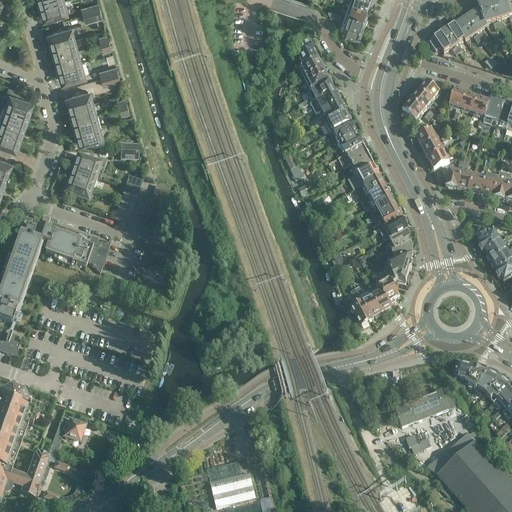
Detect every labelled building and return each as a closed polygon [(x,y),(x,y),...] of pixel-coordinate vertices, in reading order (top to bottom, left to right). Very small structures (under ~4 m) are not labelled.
[(350,0),(348,9),(350,10),(367,16),(367,14),(369,14),(370,11),(369,10),(370,5),(363,2),(357,0),(350,0)] [(511,0),(503,0),(503,1),(509,17),(510,17),(511,16),(511,0)] [(61,1),(40,7),(43,19),(48,18),(49,20),(61,17),(60,14),(64,13),(61,1)] [(503,1),(491,5),(496,24),(511,19),(510,17),(509,17),(503,1)] [(80,10),(82,17),(99,12),(97,5),(80,10)] [(480,10),(479,11),(484,27),(487,26),(496,24),(491,5),(480,8),(480,10)] [(348,9),(344,21),(346,21),(363,27),(365,22),(366,21),(367,18),(366,17),(367,16),(350,10),(348,9)] [(341,16),(328,11),(328,12),(330,17),(331,17),(338,20),(339,20),(341,16)] [(479,11),(465,20),(476,36),(477,38),(480,43),(484,40),(481,35),(483,34),(482,33),(487,29),(487,26),(484,27),(479,11)] [(99,12),(82,17),(84,24),(101,19),(99,12)] [(465,20),(455,26),(465,40),(464,41),(466,44),(476,36),(465,20)] [(342,32),(341,34),(346,36),(348,39),(350,40),(353,38),(358,40),(361,33),(362,33),(363,30),(362,28),(363,27),(346,21),(344,21),(340,30),(342,32)] [(448,28),(444,31),(454,47),(455,48),(459,54),(463,52),(459,46),(460,45),(459,44),(464,41),(465,40),(455,26),(454,26),(449,30),(449,29),(448,28)] [(48,36),(51,47),(72,41),(69,29),(64,31),(64,28),(52,32),(52,34),(48,36)] [(435,40),(430,44),(436,53),(441,49),(444,54),(450,50),(454,47),(444,31),(439,34),(440,35),(434,39),(435,40)] [(98,39),(100,46),(108,44),(106,36),(98,39)] [(50,52),(52,60),(78,52),(75,40),(72,41),(51,47),(53,51),(50,52)] [(108,44),(100,46),(102,53),(110,51),(108,44)] [(299,61),(300,62),(296,72),(301,69),(303,68),(319,60),(316,55),(317,53),(314,46),(306,44),(299,61)] [(57,67),(58,70),(79,64),(79,65),(81,64),(78,52),(52,60),(55,67),(57,67)] [(109,63),(116,61),(113,53),(107,55),(109,63)] [(319,60),(303,68),(301,69),(307,80),(324,70),(323,67),(324,66),(322,63),(320,63),(319,60)] [(79,64),(58,70),(62,82),(66,81),(67,83),(79,80),(78,78),(82,76),(79,65),(79,64)] [(98,73),(100,80),(118,75),(115,68),(98,73)] [(324,70),(307,80),(312,90),(329,81),(330,81),(328,78),(329,76),(328,74),(326,73),(324,70)] [(118,75),(100,80),(102,87),(120,82),(118,75)] [(312,90),(311,91),(311,92),(316,102),(335,91),(333,89),(334,87),(333,84),(331,84),(329,81),(312,90)] [(422,89),(419,92),(433,103),(440,94),(427,83),(426,84),(424,84),(422,87),(422,89)] [(5,108),(26,115),(30,103),(26,102),(26,99),(23,98),(23,96),(17,93),(18,92),(8,88),(5,95),(9,96),(5,108)] [(316,102),(310,105),(316,116),(322,113),(337,104),(341,102),(342,101),(340,98),(338,98),(335,91),(316,102)] [(455,91),(449,108),(457,111),(456,115),(460,116),(461,112),(467,95),(455,91)] [(66,99),(70,111),(91,105),(87,93),(83,94),(82,92),(70,95),(71,98),(66,99)] [(414,98),(410,103),(424,114),(433,103),(419,92),(418,94),(416,94),(414,97),(414,98)] [(467,95),(461,112),(473,116),(479,99),(467,95)] [(479,99),(473,116),(485,120),(491,103),(490,103),(479,99)] [(491,103),(485,120),(484,124),(495,128),(496,124),(503,103),(492,99),(490,103),(491,103)] [(116,102),(118,110),(127,107),(125,100),(116,102)] [(337,104),(322,113),(328,124),(343,115),(347,113),(345,110),(345,108),(344,105),(342,105),(341,103),(341,102),(337,104)] [(424,114),(410,103),(407,106),(406,106),(404,109),(404,110),(403,111),(416,123),(424,114)] [(511,106),(503,103),(496,124),(495,128),(507,132),(508,128),(511,116),(511,106)] [(69,115),(71,123),(96,116),(93,104),(91,105),(70,111),(71,115),(69,115)] [(0,115),(0,118),(24,127),(27,120),(24,119),(26,115),(5,108),(3,107),(0,115)] [(127,107),(118,110),(120,117),(129,114),(127,107)] [(328,124),(324,126),(330,137),(333,135),(335,133),(349,126),(351,125),(352,124),(353,122),(351,120),(350,119),(347,113),(343,115),(328,124)] [(96,116),(71,123),(73,131),(75,130),(76,134),(100,127),(96,116)] [(0,131),(18,138),(19,134),(21,135),(24,127),(0,118),(0,131)] [(321,121),(314,125),(316,130),(324,126),(321,121)] [(288,130),(295,127),(293,122),(286,126),(288,130)] [(335,133),(333,135),(336,141),(338,146),(341,145),(357,136),(351,125),(335,133)] [(100,127),(76,134),(80,146),(84,145),(85,147),(97,143),(96,141),(101,140),(100,138),(103,138),(100,127)] [(0,131),(0,147),(9,150),(9,148),(14,149),(18,138),(0,131)] [(432,131),(416,139),(419,143),(418,145),(420,148),(421,148),(422,150),(438,142),(432,131)] [(357,136),(341,145),(338,146),(341,150),(344,157),(346,156),(347,156),(363,147),(363,146),(363,145),(362,143),(361,142),(360,140),(360,139),(359,137),(358,136),(357,136)] [(303,143),(300,138),(291,143),(294,147),(303,143)] [(495,147),(500,149),(503,141),(497,139),(495,147)] [(438,142),(422,150),(424,154),(424,156),(426,159),(427,159),(428,161),(444,153),(438,142)] [(120,154),(138,155),(138,147),(120,146),(120,154)] [(363,147),(347,156),(346,156),(340,159),(346,170),(353,166),(369,157),(369,155),(368,153),(366,153),(363,147)] [(444,153),(428,161),(430,165),(430,166),(431,170),(433,170),(434,172),(450,164),(444,153)] [(138,155),(120,154),(120,161),(138,162),(138,155)] [(291,157),(284,161),(290,172),(297,168),(291,157)] [(369,157),(353,166),(356,173),(353,174),(354,175),(346,179),(348,183),(349,182),(358,177),(375,168),(372,163),(373,162),(372,160),(370,159),(369,157)] [(0,173),(4,175),(9,164),(4,162),(5,160),(0,158),(0,173)] [(78,160),(74,172),(94,179),(98,167),(94,166),(95,164),(83,159),(82,162),(78,160)] [(297,168),(290,172),(297,185),(305,180),(299,167),(297,168)] [(375,168),(358,177),(349,182),(355,193),(364,187),(381,178),(379,174),(379,172),(378,170),(376,169),(375,168)] [(67,183),(70,184),(70,183),(90,190),(90,191),(92,192),(97,180),(94,179),(74,172),(72,171),(67,183)] [(449,171),(447,181),(446,188),(458,191),(461,174),(449,171)] [(498,182),(494,199),(506,202),(510,184),(511,174),(511,172),(507,172),(504,183),(498,182)] [(461,174),(458,191),(470,194),(474,176),(461,174)] [(474,176),(470,194),(482,196),(486,179),(487,175),(482,174),(481,178),(474,176)] [(126,186),(140,191),(142,183),(128,178),(126,186)] [(381,178),(364,187),(367,193),(356,200),(358,204),(370,198),(387,189),(385,185),(385,183),(384,180),(382,180),(381,178)] [(486,179),(482,196),(494,199),(498,182),(486,179)] [(70,183),(70,184),(66,195),(70,196),(69,199),(81,203),(82,201),(86,202),(90,191),(90,190),(70,183)] [(299,189),(301,194),(310,189),(308,184),(299,189)] [(123,193),(137,198),(140,191),(126,186),(123,193)] [(153,195),(167,200),(170,193),(155,188),(153,195)] [(387,189),(370,198),(358,204),(364,215),(392,199),(391,196),(391,194),(390,192),(388,191),(387,189)] [(309,190),(301,194),(304,201),(312,197),(309,190)] [(123,193),(121,200),(135,205),(137,198),(123,193)] [(153,195),(150,202),(165,207),(167,200),(153,195)] [(392,199),(372,211),(375,218),(369,221),(371,225),(378,221),(381,219),(398,210),(396,206),(397,204),(395,201),(393,201),(392,199)] [(121,200),(118,207),(132,212),(135,205),(121,200)] [(165,207),(150,202),(148,209),(162,214),(165,207)] [(116,214),(130,219),(132,212),(118,207),(116,214)] [(145,216),(160,221),(162,214),(148,209),(145,216)] [(398,210),(381,219),(378,221),(382,227),(373,232),(375,236),(383,232),(387,230),(404,220),(402,216),(402,214),(401,212),(399,211),(398,210)] [(130,219),(116,214),(113,221),(127,226),(130,219)] [(143,223),(157,228),(160,221),(145,216),(143,223)] [(404,220),(387,230),(383,232),(387,238),(389,238),(390,241),(392,240),(393,240),(408,232),(409,232),(407,227),(407,225),(406,222),(404,222),(403,221),(404,221),(404,220)] [(157,228),(143,223),(140,231),(155,236),(157,228)] [(24,224),(0,292),(0,320),(12,325),(40,245),(47,248),(45,255),(85,269),(87,265),(92,267),(91,270),(94,271),(99,276),(110,245),(103,246),(100,245),(99,247),(93,245),(92,248),(52,234),(53,231),(48,230),(48,228),(42,226),(40,230),(24,224)] [(320,225),(315,228),(318,235),(323,233),(320,225)] [(479,241),(478,242),(478,243),(477,246),(479,249),(482,249),(485,252),(501,242),(494,232),(489,235),(487,231),(484,231),(478,235),(477,238),(479,241)] [(392,240),(390,241),(393,248),(390,250),(393,253),(395,252),(410,244),(411,243),(409,240),(411,238),(408,232),(393,240),(392,240)] [(501,242),(485,252),(485,253),(484,256),(486,258),(489,259),(489,260),(488,262),(490,264),(507,252),(501,242)] [(395,252),(393,253),(392,254),(395,260),(388,264),(390,269),(404,260),(405,261),(411,257),(413,255),(412,252),(413,250),(410,244),(395,252)] [(511,260),(507,252),(490,264),(490,265),(493,265),(496,269),(495,272),(496,274),(511,263),(511,260)] [(389,269),(390,271),(385,274),(389,282),(390,281),(392,284),(395,282),(398,280),(406,283),(409,271),(411,270),(412,268),(411,266),(413,260),(411,257),(405,261),(404,260),(390,269),(389,269)] [(362,259),(358,260),(363,270),(367,268),(362,258),(362,259)] [(511,263),(496,274),(496,275),(500,276),(504,283),(511,278),(511,263)] [(354,266),(348,269),(351,275),(357,272),(354,266)] [(385,284),(379,287),(388,304),(399,298),(392,284),(390,281),(389,282),(385,274),(384,272),(380,275),(385,284)] [(377,296),(372,298),(381,315),(386,312),(387,314),(392,311),(388,304),(379,287),(374,290),(377,296)] [(360,289),(355,291),(360,299),(361,302),(364,300),(363,297),(364,297),(360,289)] [(355,291),(351,293),(355,301),(360,299),(355,291)] [(372,298),(362,304),(372,323),(373,323),(372,320),(376,318),(376,319),(382,316),(381,315),(372,298)] [(362,304),(351,310),(357,321),(361,329),(372,323),(362,304)] [(0,352),(18,359),(17,352),(18,349),(16,348),(18,342),(10,340),(11,336),(8,335),(7,339),(0,336),(0,352)] [(453,368),(450,371),(455,377),(455,378),(464,390),(467,385),(468,383),(472,377),(473,369),(471,369),(470,367),(466,366),(465,367),(458,365),(457,369),(453,368)] [(474,369),(473,369),(472,377),(468,383),(469,384),(469,386),(473,388),(474,387),(478,389),(479,388),(487,377),(488,374),(481,372),(480,369),(477,368),(475,369),(474,369)] [(488,374),(487,377),(479,388),(478,389),(483,393),(484,392),(487,396),(491,392),(495,389),(500,380),(494,377),(493,376),(491,374),(489,375),(488,374)] [(491,392),(487,396),(495,404),(511,388),(506,384),(506,383),(503,381),(501,381),(500,380),(495,389),(491,392)] [(511,388),(495,404),(500,410),(503,408),(507,412),(511,406),(511,388)] [(48,459),(47,459),(45,458),(40,456),(37,455),(36,458),(35,457),(27,479),(11,474),(29,425),(32,426),(34,421),(36,422),(38,421),(39,418),(38,416),(37,415),(38,410),(29,407),(29,405),(24,393),(11,389),(0,393),(0,503),(3,496),(5,496),(7,496),(8,495),(9,494),(10,493),(34,501),(36,496),(38,497),(40,496),(41,492),(40,489),(38,489),(48,462),(47,461),(48,459)] [(445,398),(443,392),(395,410),(402,429),(456,409),(450,396),(445,398)] [(511,406),(507,412),(503,415),(509,421),(511,418),(511,417),(511,406)] [(495,422),(501,416),(498,413),(492,418),(495,422)] [(65,438),(79,443),(85,427),(70,422),(69,427),(66,426),(64,432),(66,433),(65,438)] [(427,470),(437,478),(440,481),(434,486),(442,495),(443,494),(449,500),(453,495),(467,511),(511,511),(511,481),(476,444),(485,436),(480,429),(470,437),(468,435),(438,462),(437,461),(427,470)] [(410,450),(412,450),(414,457),(424,453),(424,452),(432,449),(428,440),(420,444),(421,445),(418,447),(415,437),(406,440),(410,450)] [(43,499),(58,504),(58,502),(63,504),(67,503),(70,503),(73,501),(76,500),(78,497),(80,495),(82,492),(83,489),(83,487),(83,484),(82,481),(81,479),(81,477),(80,475),(78,473),(74,470),(71,469),(71,467),(56,462),(54,469),(68,474),(69,473),(71,474),(72,474),(73,476),(76,479),(76,480),(77,482),(77,484),(77,487),(77,488),(77,490),(76,492),(74,494),(73,495),(71,497),(69,497),(67,498),(62,498),(60,498),(60,497),(46,491),(43,499)] [(256,501),(250,476),(211,485),(217,511),(256,501)]
